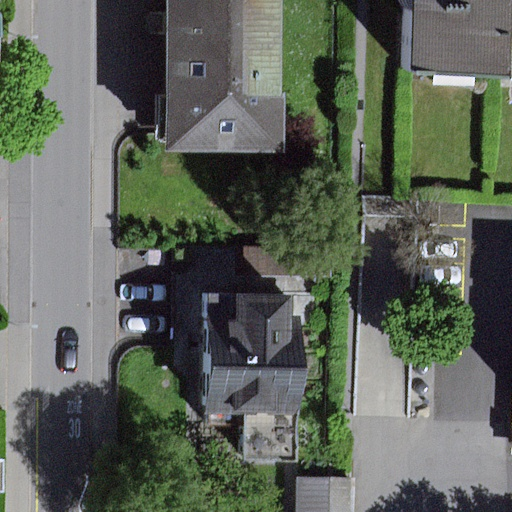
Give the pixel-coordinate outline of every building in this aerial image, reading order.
[(172,0),(171,149),(285,151),(286,0),(172,0)] [(511,72),(511,0),(405,0),(403,68),(511,72)] [(237,250),(236,275),(332,277),(332,253),(237,250)] [(300,460),(297,293),(212,294),(214,410),(246,410),(247,461),(300,460)] [(330,511),(331,480),(298,480),(296,511),(330,511)] [(355,511),(356,480),(331,480),(330,511),(355,511)]
